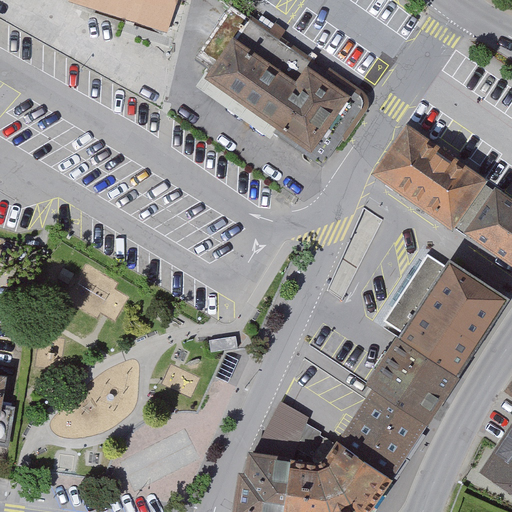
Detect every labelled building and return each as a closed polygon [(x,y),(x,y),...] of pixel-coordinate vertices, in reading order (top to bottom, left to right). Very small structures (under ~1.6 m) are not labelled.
[(81,0),(166,27),(174,0),(81,0)] [(314,64),(232,5),(195,57),(214,71),(209,77),(279,124),(274,131),(322,164),(323,163),(309,153),(313,147),(327,157),(362,107),(364,101),(361,94),(333,76),(334,74),(316,61),(314,64)] [(460,211),(481,181),(408,131),(379,172),(451,222),(460,211)] [(511,203),(481,181),(460,211),(463,213),(454,226),(468,235),(471,231),(511,259),(511,203)] [(384,320),(403,333),(369,385),(376,389),(425,422),(506,298),(479,281),(482,276),(468,266),(465,271),(450,262),(447,266),(428,253),(384,320)] [(306,358),(297,374),(339,402),(349,387),(306,358)] [(0,405),(0,380),(0,378),(0,442),(7,444),(13,407),(0,405)] [(425,422),(376,389),(340,442),(389,475),(425,422)] [(283,511),(290,461),(305,424),(308,417),(282,402),(252,455),(249,478),(243,477),(237,511),(283,511)] [(319,465),(337,447),(320,437),(321,433),(305,424),(290,461),(319,465)] [(511,430),(485,471),(511,488),(511,430)] [(363,511),(389,475),(340,442),(337,447),(319,465),(290,461),(283,511),(363,511)]
